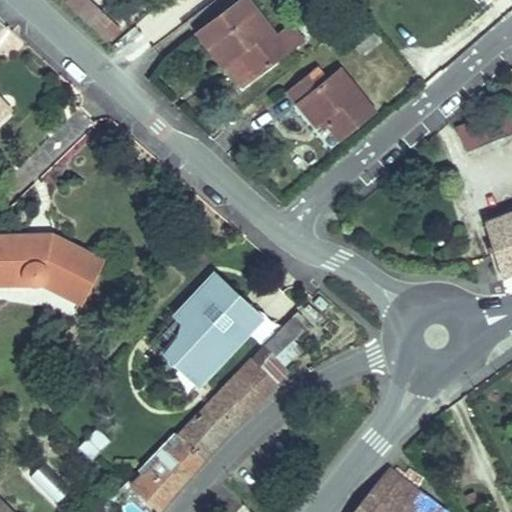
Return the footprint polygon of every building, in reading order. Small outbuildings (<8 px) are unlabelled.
[(75,0),(54,0),(53,2),(94,37),(105,26),(75,0)] [(247,0),(227,0),(190,24),(214,60),(232,48),(246,69),(296,36),(284,18),(267,29),(247,0)] [(317,59),(286,83),(313,118),(321,111),(339,133),(376,104),(341,59),(326,71),(317,59)] [(0,98),(0,114),(2,116),(10,109),(0,98)] [(455,122),(463,146),(499,132),(490,108),(455,122)] [(511,205),(485,215),(503,268),(511,265),(511,205)] [(442,217),(444,226),(460,221),(458,213),(442,217)] [(29,247),(29,235),(0,235),(0,281),(23,281),(28,285),(33,286),(38,285),(44,282),(80,302),(102,260),(55,234),(48,246),(29,247)] [(55,234),(29,235),(29,247),(48,246),(55,234)] [(195,330),(179,347),(175,343),(171,347),(169,351),(169,356),(171,360),(175,361),(181,361),(185,364),(201,380),(252,322),(234,306),(240,299),(238,291),(227,281),(221,281),(212,275),(177,314),(195,330)] [(242,298),(240,299),(234,306),(252,322),(259,313),(242,298)] [(278,328),(259,313),(252,322),(270,338),(278,328)] [(181,434),(138,489),(163,510),(210,459),(256,410),(228,384),(181,434)] [(80,448),(92,460),(109,443),(97,431),(80,448)] [(440,511),(387,475),(362,511),(440,511)] [(31,503),(27,501),(17,511),(45,511),(44,511),(36,506),(31,503)]
